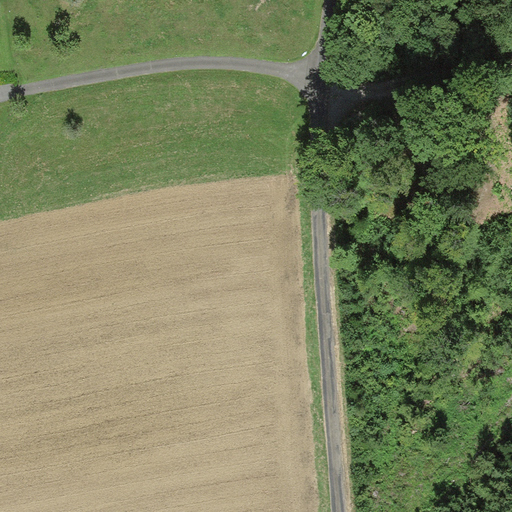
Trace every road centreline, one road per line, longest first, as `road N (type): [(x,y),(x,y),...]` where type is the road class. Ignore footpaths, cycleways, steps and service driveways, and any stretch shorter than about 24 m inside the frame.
road 1 (track): [(336,511),(317,180),(332,0)]
road 2 (track): [(511,65),(321,94)]
